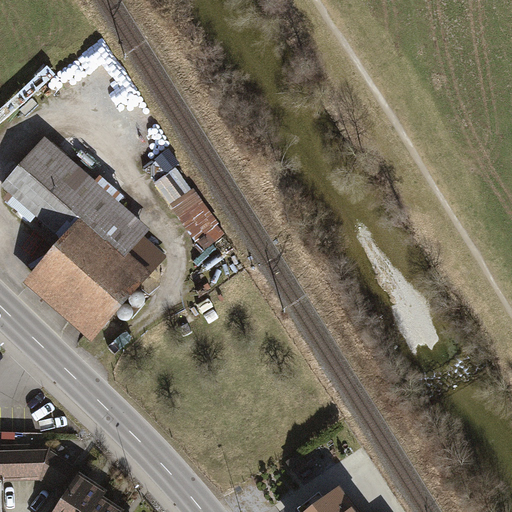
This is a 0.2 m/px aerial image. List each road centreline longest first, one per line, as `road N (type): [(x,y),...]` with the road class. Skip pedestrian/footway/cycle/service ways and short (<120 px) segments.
road 1 (track): [(315,0),(511,313)]
road 2 (primary): [(202,511),(0,309)]
